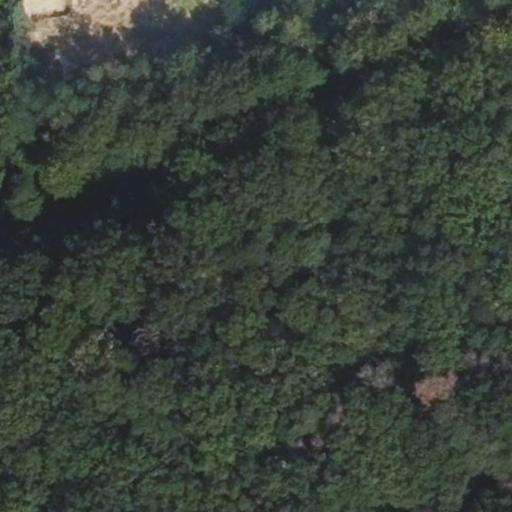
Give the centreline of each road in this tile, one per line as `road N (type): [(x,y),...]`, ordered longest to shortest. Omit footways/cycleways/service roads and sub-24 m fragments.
road 1 (track): [(0,397),(164,244),(511,93)]
road 2 (track): [(0,240),(511,25)]
